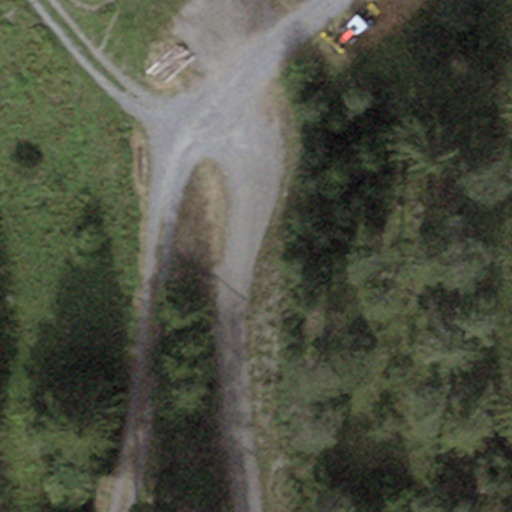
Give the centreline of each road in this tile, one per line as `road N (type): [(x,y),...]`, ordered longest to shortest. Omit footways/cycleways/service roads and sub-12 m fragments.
road 1 (track): [(115,511),(177,143),(342,0)]
road 2 (track): [(245,511),(223,332),(249,212),(242,141),(219,100)]
road 3 (track): [(46,0),(125,100),(177,143)]
